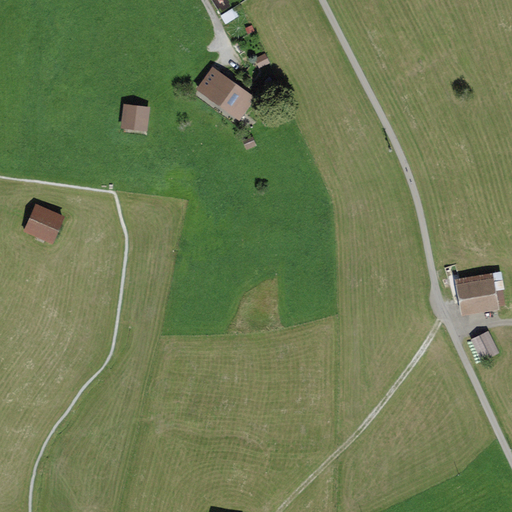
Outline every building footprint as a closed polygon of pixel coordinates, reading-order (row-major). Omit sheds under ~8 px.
[(213,69),(200,87),(241,116),(253,98),(213,69)] [(127,108),(126,124),(144,126),(146,110),(127,108)] [(256,147),(252,137),(242,140),(246,151),(256,147)] [(36,204),(24,231),(50,242),(62,216),(36,204)] [(491,310),(490,307),(504,305),(502,289),(503,289),(500,273),(459,280),(465,315),(491,310)] [(487,333),(473,340),(483,359),(497,352),(487,333)]
